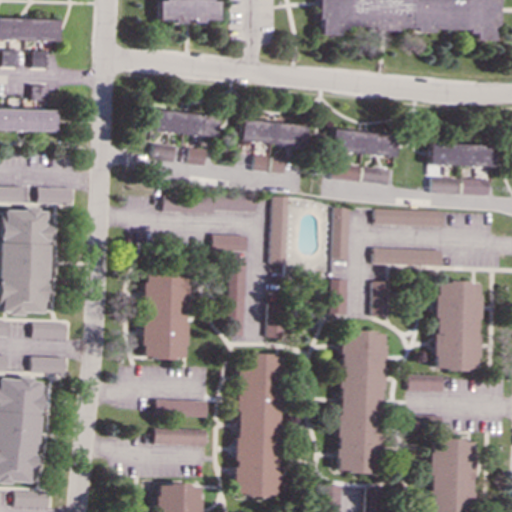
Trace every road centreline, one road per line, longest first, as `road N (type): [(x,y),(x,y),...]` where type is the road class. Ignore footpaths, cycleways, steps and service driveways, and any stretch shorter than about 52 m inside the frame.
road 1 (residential): [(107,0),(94,350),(76,511)]
road 2 (residential): [(511,95),(105,59)]
